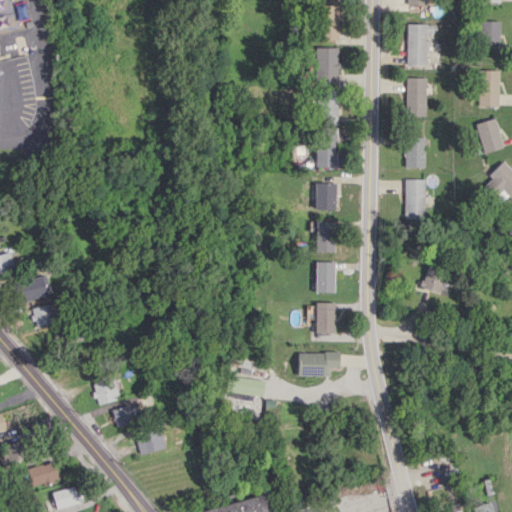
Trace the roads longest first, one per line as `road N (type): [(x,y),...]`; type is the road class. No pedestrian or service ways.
road 1 (residential): [(408,511),(366,321),(371,0)]
road 2 (tertiary): [(143,511),(0,344)]
